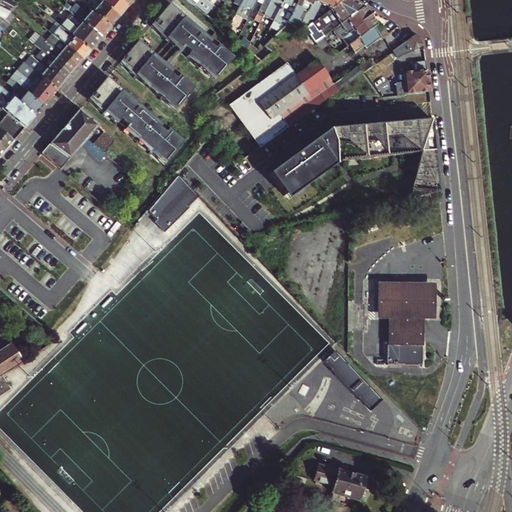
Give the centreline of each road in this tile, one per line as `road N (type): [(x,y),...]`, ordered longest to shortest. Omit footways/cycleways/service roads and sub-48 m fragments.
road 1 (secondary): [(435,12),(467,342),(430,464)]
road 2 (residential): [(154,0),(0,181)]
